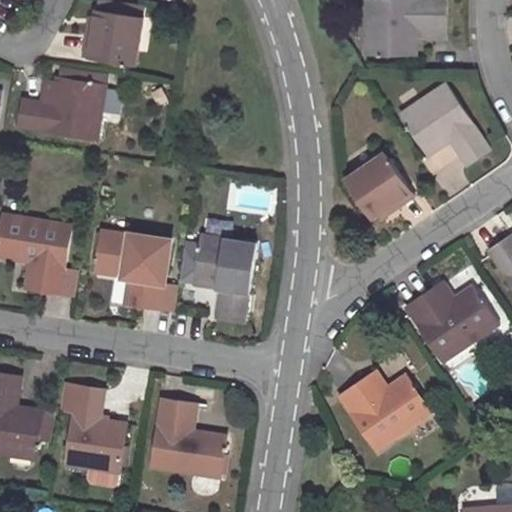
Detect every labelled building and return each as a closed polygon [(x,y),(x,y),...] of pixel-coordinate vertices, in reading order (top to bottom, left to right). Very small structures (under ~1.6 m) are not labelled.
[(366,55),(416,56),(416,38),(416,29),(447,29),(446,0),(415,0),(416,1),(367,1),(366,55)] [(96,19),(92,42),(87,41),(84,56),(136,64),(143,18),(97,11),(96,19)] [(92,42),(96,19),(90,18),(87,41),(92,42)] [(447,29),(416,29),(416,38),(446,39),(447,29)] [(20,127),(98,139),(107,85),(86,82),(87,72),(63,68),(61,79),(59,78),(54,104),(25,100),(20,127)] [(469,165),(492,150),(446,84),(402,115),(430,155),(452,141),(469,165)] [(403,206),(416,197),(386,154),(347,180),(374,219),(380,215),(400,201),(403,206)] [(383,220),(403,206),(400,201),(380,215),(383,220)] [(0,242),(0,256),(31,262),(27,288),(62,294),(63,289),(75,290),(77,271),(66,269),(72,225),(4,215),(0,242)] [(172,241),(103,230),(97,272),(115,275),(111,301),(161,309),(162,303),(174,305),(176,287),(165,286),(172,241)] [(196,284),(222,288),(218,317),(245,321),(256,243),(203,234),(196,284)] [(511,284),(511,236),(490,252),(511,284)] [(457,289),(479,280),(475,269),(452,278),(457,289)] [(436,289),(447,305),(454,299),(444,284),(436,289)] [(444,362),(499,325),(473,287),(454,299),(447,305),(436,289),(407,309),(444,362)] [(0,373),(0,454),(37,460),(39,443),(40,437),(50,438),(54,414),(44,412),(44,411),(19,407),(23,377),(0,373)] [(370,378),(381,394),(389,388),(378,373),(370,378)] [(378,451),(433,415),(407,376),(389,388),(381,394),(370,378),(341,398),(378,451)] [(78,386),(66,464),(121,472),(128,423),(101,419),(105,390),(78,386)] [(163,399),(153,467),(221,478),(227,436),(194,430),(198,404),(163,399)]
